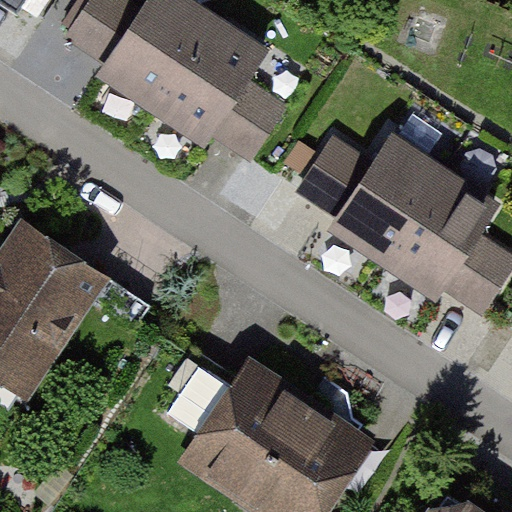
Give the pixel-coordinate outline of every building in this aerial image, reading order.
[(147,0),(100,72),(156,109),(219,13),(199,0),(147,0)] [(156,109),(212,146),(275,49),(219,13),(156,109)] [(333,221),(394,263),(454,176),(393,134),(333,221)] [(394,263),(455,305),(511,222),(511,215),(454,176),(394,263)] [(0,379),(33,401),(115,277),(29,220),(0,264),(0,379)] [(249,362),(178,465),(246,511),(324,511),(371,444),(249,362)] [(497,511),(449,482),(430,511),(497,511)]
